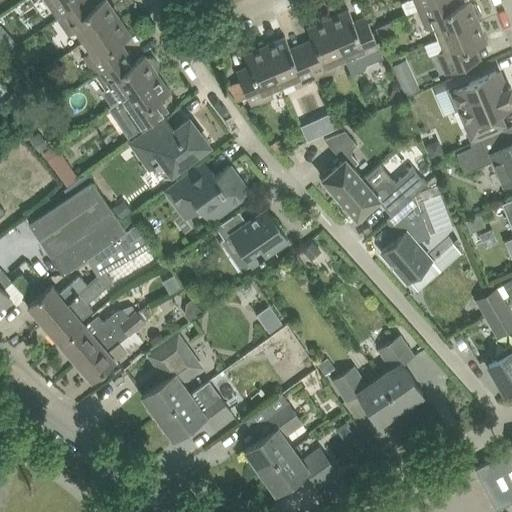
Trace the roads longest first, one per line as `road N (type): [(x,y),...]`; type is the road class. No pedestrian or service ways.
road 1 (unclassified): [(503,417),(319,208)]
road 2 (tertiary): [(189,511),(112,467),(0,377)]
road 3 (residential): [(302,184),(181,38)]
road 4 (unclassified): [(376,511),(503,417)]
